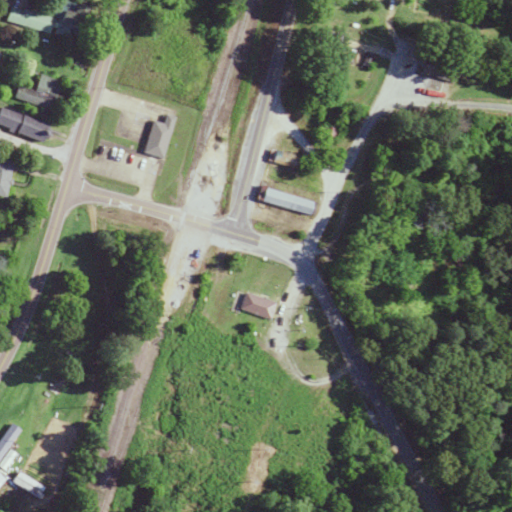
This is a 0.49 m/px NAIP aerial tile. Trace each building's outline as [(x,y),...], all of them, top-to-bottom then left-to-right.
[(7,7),(3,24),(73,39),(80,7),(56,1),(52,17),(7,7)] [(335,67),(343,37),(324,32),(317,62),(335,67)] [(454,61),(420,53),(415,74),(448,83),(454,61)] [(15,85),(11,99),(53,113),(63,83),(37,74),(32,90),(15,85)] [(0,128),(39,142),(45,124),(0,108),(0,128)] [(150,120),(139,152),(159,159),(174,117),(164,114),(160,124),(150,120)] [(337,117),(323,117),(323,136),(337,136),(337,117)] [(294,170),(299,159),(272,148),(267,159),(294,170)] [(0,195),(5,196),(8,162),(0,160),(0,195)] [(316,202),(258,189),(255,202),(313,215),(316,202)] [(391,279),(394,257),(376,255),(373,276),(391,279)] [(273,302),(242,292),(236,310),(266,320),(273,302)] [(227,348),(248,353),(250,343),(230,337),(227,348)] [(0,464),(24,433),(13,425),(0,441),(0,464)]
